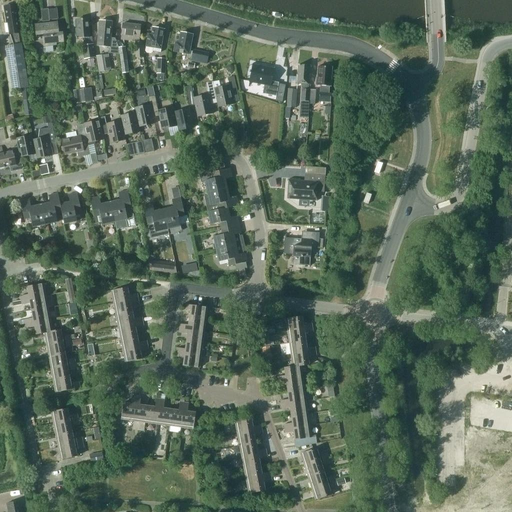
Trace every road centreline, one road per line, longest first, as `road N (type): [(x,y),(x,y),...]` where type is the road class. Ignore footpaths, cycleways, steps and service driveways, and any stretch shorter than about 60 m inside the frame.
road 1 (residential): [(253,298),(259,230),(245,168),(225,149),(0,195)]
road 2 (unclassified): [(153,0),(274,36),(353,47),(393,67),(415,91)]
road 3 (residential): [(52,511),(34,463),(0,279)]
road 4 (tertiary): [(408,203),(443,207),(459,195),(486,62),(496,46),(511,43)]
road 5 (residential): [(302,511),(260,403),(164,374)]
road 6 (tertiary): [(387,511),(372,311)]
road 7 (residential): [(164,374),(174,292),(253,298)]
road 8 (unclassified): [(511,331),(372,311)]
